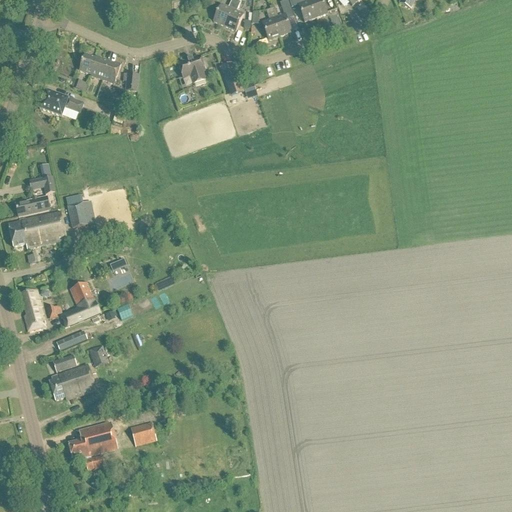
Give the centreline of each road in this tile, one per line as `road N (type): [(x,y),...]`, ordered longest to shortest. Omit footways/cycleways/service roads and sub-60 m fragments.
road 1 (residential): [(44,16),(132,54),(207,38),(266,61),(361,26),(386,0)]
road 2 (tertiary): [(54,511),(0,288)]
road 3 (tertiary): [(0,145),(44,16)]
